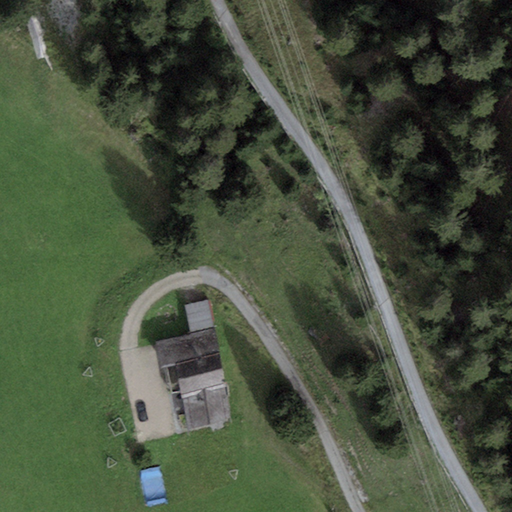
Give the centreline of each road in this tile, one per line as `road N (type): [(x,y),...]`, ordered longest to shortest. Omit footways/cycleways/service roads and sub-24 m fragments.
road 1 (track): [(221,0),(260,87),(348,219),(424,404),(481,511)]
road 2 (track): [(364,511),(301,387),(213,275),(185,276),(145,297),(130,346)]
